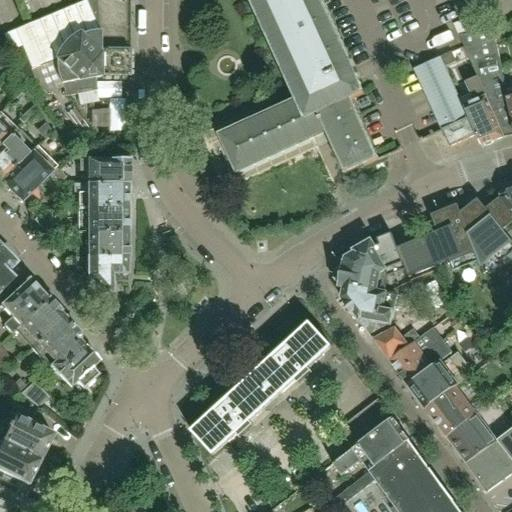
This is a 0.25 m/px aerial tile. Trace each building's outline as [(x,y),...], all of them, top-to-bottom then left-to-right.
[(346,176),(378,162),(378,161),(378,160),(378,159),(379,159),(377,154),(352,100),(364,95),(362,89),(346,53),(323,5),(320,0),(250,0),(293,92),(297,102),(222,136),(222,137),(222,138),(221,138),(229,155),(237,173),(313,139),(326,133),(330,143),(345,176),(346,176)] [(69,40),(78,35),(82,37),(89,34),(94,33),(100,33),(100,31),(99,32),(85,1),(24,27),(0,36),(0,50),(1,52),(4,57),(31,93),(36,100),(62,88),(58,63),(55,60),(61,49),(69,40)] [(511,89),(507,91),(501,64),(493,30),(472,34),(460,37),(464,47),(477,79),(479,85),(504,139),(511,136),(511,89)] [(129,77),(130,50),(100,50),(100,33),(94,33),(89,34),(82,37),(78,35),(69,40),(61,49),(55,60),(58,63),(62,88),(64,98),(94,92),(92,79),(99,77),(99,76),(129,77)] [(460,100),(441,58),(415,70),(442,130),(468,118),(460,101),(460,100)] [(504,139),(479,85),(477,79),(466,84),(471,95),(460,100),(460,101),(468,118),(476,136),(479,143),(481,148),(500,140),(504,139)] [(118,101),(99,102),(100,126),(119,126),(118,101)] [(0,147),(12,135),(16,131),(21,126),(10,115),(5,120),(0,114),(0,147)] [(476,136),(468,118),(442,130),(450,148),(476,136)] [(42,129),(42,134),(46,139),(53,132),(46,125),(42,129)] [(0,182),(30,153),(34,149),(24,138),(16,131),(12,135),(0,147),(0,182)] [(20,204),(51,174),(57,168),(35,148),(34,149),(30,153),(0,182),(0,183),(8,190),(7,191),(20,204)] [(128,185),(128,161),(77,161),(77,173),(85,173),(85,185),(128,185)] [(128,210),(128,185),(85,185),(73,185),(73,193),(78,193),(78,210),(79,210),(128,210)] [(511,187),(504,189),(501,190),(500,192),(500,195),(501,197),(511,211),(511,187)] [(478,263),(479,267),(493,257),(499,264),(511,253),(511,244),(503,233),(511,226),(511,216),(500,201),(486,211),(478,201),(461,214),(459,216),(478,263)] [(459,216),(461,214),(458,207),(431,217),(437,234),(397,250),(406,272),(404,273),(407,279),(449,262),(453,273),(478,263),(459,216)] [(128,235),(128,210),(79,210),(79,214),(78,214),(78,235),(86,235),(128,235)] [(55,225),(45,212),(34,221),(45,233),(55,225)] [(128,259),(128,235),(86,235),(86,248),(74,248),(74,259),(128,259)] [(380,278),(403,269),(389,235),(375,241),(378,247),(371,249),(369,246),(356,254),(357,255),(347,261),(346,267),(342,266),(335,271),(333,280),(338,287),(344,288),(377,293),(380,278)] [(0,293),(12,281),(5,274),(15,264),(0,249),(0,293)] [(126,283),(126,276),(128,276),(128,259),(74,259),(74,264),(86,264),(86,278),(101,295),(111,295),(111,283),(126,283)] [(13,332),(47,301),(29,281),(0,307),(10,319),(1,327),(9,335),(13,332)] [(391,326),(396,297),(377,293),(344,288),(341,300),(343,301),(358,321),(364,330),(368,328),(369,322),(391,326)] [(30,351),(63,320),(58,315),(60,314),(47,300),(47,301),(13,332),(30,351)] [(49,369),(77,342),(79,342),(79,336),(80,336),(80,335),(79,335),(65,319),(63,320),(30,351),(47,370),(49,368),(49,369)] [(453,333),(464,325),(460,320),(449,328),(453,333)] [(388,362),(420,339),(414,330),(402,338),(394,328),(373,341),(388,362)] [(423,355),(443,341),(433,329),(420,339),(388,362),(397,373),(423,355)] [(249,423),(294,382),(297,386),(311,374),(307,369),(323,355),(302,332),(285,347),(282,343),(270,354),(274,358),(215,412),(213,408),(212,407),(202,416),(203,417),(204,416),(207,419),(192,433),(213,457),(235,436),(238,439),(253,427),(249,423)] [(473,336),(469,339),(476,349),(480,345),(473,336)] [(408,386),(455,352),(445,339),(443,341),(423,355),(397,373),(408,386)] [(476,349),(469,339),(464,342),(470,351),(472,349),(473,351),(476,349)] [(92,369),(98,364),(99,363),(85,347),(83,349),(77,342),(49,369),(57,377),(69,390),(76,383),(83,390),(98,376),(92,369)] [(470,351),(464,342),(459,345),(466,354),(470,351)] [(474,375),(473,373),(456,351),(455,352),(408,386),(426,410),(456,388),(474,375)] [(33,383),(28,388),(21,395),(37,408),(48,398),(33,383)] [(477,415),(456,388),(426,410),(446,438),(468,422),(477,415)] [(50,436),(28,425),(32,417),(18,411),(14,418),(1,412),(0,414),(0,442),(39,462),(52,437),(50,436)] [(496,442),(492,436),(477,415),(468,422),(446,438),(465,465),(479,455),(496,442)] [(392,421),(333,465),(342,476),(360,462),(368,473),(398,452),(409,444),(392,421)] [(511,431),(497,443),(496,442),(479,455),(465,465),(487,494),(511,474),(511,431)] [(39,462),(0,442),(0,474),(26,488),(39,462)] [(409,444),(368,473),(375,482),(394,508),(391,510),(392,511),(458,511),(447,496),(446,495),(447,494),(446,492),(445,492),(437,482),(437,480),(430,470),(429,471),(409,444)] [(368,473),(328,503),(334,511),(349,511),(344,506),(375,482),(368,473)] [(13,511),(14,511),(15,510),(13,508),(13,509),(0,502),(0,511),(13,511)]
